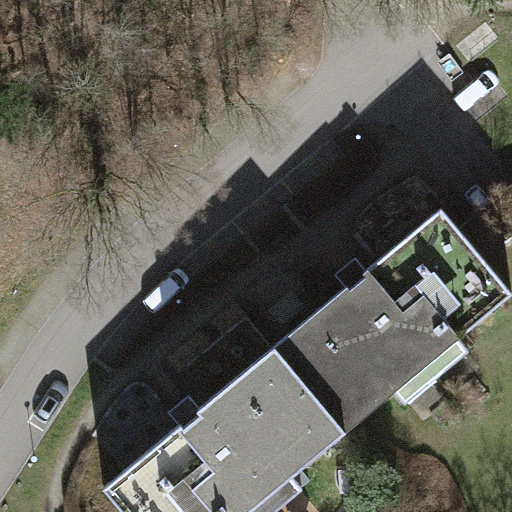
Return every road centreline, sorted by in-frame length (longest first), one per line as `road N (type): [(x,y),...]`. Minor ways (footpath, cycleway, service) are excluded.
road 1 (residential): [(337,68),(165,234),(0,442)]
road 2 (residential): [(476,186),(337,68)]
road 3 (track): [(374,32),(511,3)]
